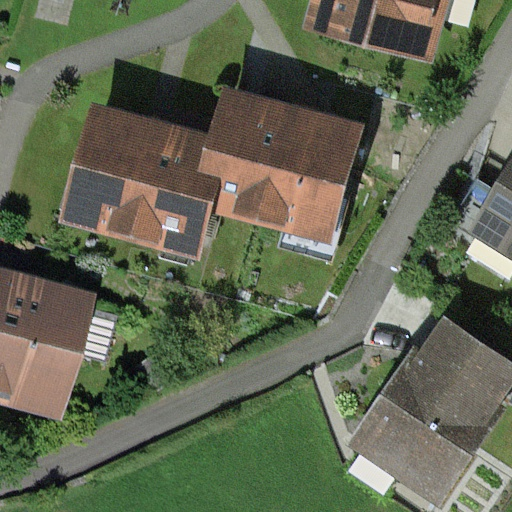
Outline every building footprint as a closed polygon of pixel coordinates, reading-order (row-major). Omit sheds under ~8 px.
[(323,0),(317,23),(428,54),(443,0),(323,0)] [(376,122),(231,87),(218,141),(232,145),(216,203),(349,234),(376,122)] [(106,110),(75,225),(201,259),(216,203),(232,145),(218,141),(106,110)] [(511,172),(472,233),(511,259),(511,172)] [(0,278),(0,412),(60,430),(95,305),(14,283),(0,278)] [(511,390),(511,356),(449,315),(355,453),(434,506),(511,390)]
